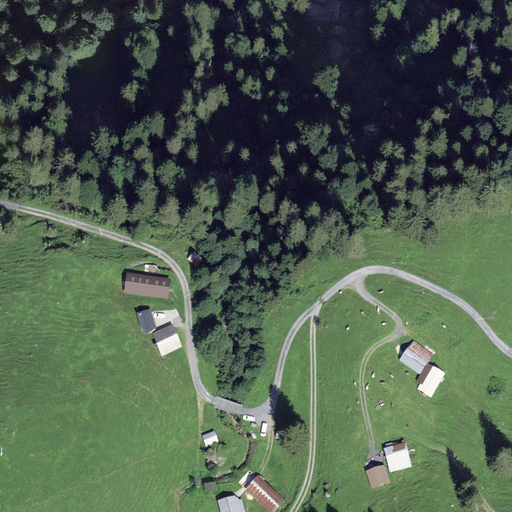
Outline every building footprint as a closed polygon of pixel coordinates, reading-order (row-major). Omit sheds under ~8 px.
[(171,279),(127,273),(124,294),(168,300),(171,279)] [(151,309),(137,313),(143,333),(157,329),(151,309)] [(153,336),(161,356),(182,347),(174,327),(153,336)] [(400,360),(419,374),(433,355),(414,341),(400,360)] [(445,375),(431,366),(417,389),(431,398),(445,375)] [(214,431),(202,436),(206,447),(218,442),(214,431)] [(405,442),(384,447),(390,472),(412,466),(405,442)] [(384,464),(366,471),(372,489),(390,482),(384,464)] [(250,470),(238,483),(268,511),(273,511),(285,500),(258,474),(257,476),(250,470)] [(215,482),(204,483),(205,492),(216,491),(215,482)] [(244,511),(240,494),(218,500),(220,511),(244,511)]
